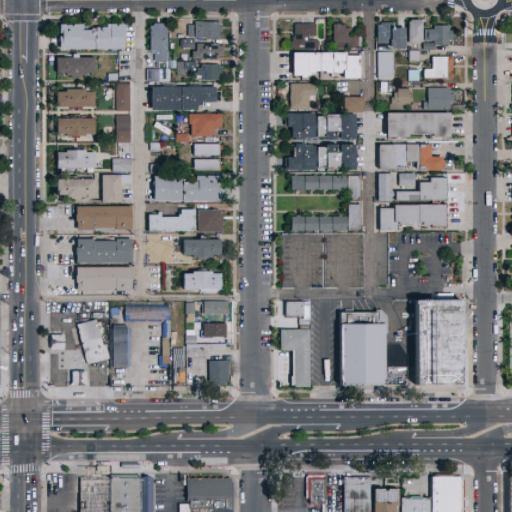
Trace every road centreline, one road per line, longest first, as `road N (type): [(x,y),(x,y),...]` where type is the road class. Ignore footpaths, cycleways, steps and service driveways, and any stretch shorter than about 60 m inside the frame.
road 1 (primary): [(31,454),(511,451)]
road 2 (residential): [(257,418),(255,0)]
road 3 (residential): [(489,414),(486,11)]
road 4 (primary): [(511,414),(110,419)]
road 5 (secondary): [(27,64),(32,420)]
road 6 (residential): [(27,0),(255,0)]
road 7 (primary): [(371,452),(404,435),(472,432),(489,414)]
road 8 (primary): [(366,416),(339,431),(279,431),(257,453)]
